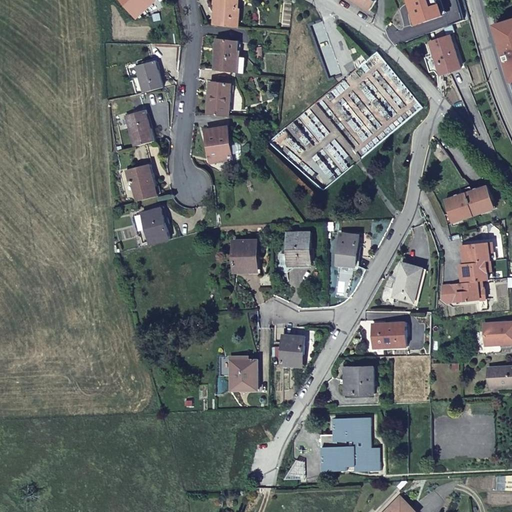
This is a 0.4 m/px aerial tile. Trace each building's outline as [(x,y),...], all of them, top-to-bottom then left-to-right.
[(121,0),(136,16),(153,2),(151,0),(121,0)] [(215,0),(213,24),(238,27),(240,7),(236,7),(236,0),(215,0)] [(355,0),(362,4),(371,9),(376,0),(375,0),(355,0)] [(452,35),(431,42),(441,74),(462,67),(452,35)] [(218,37),(214,69),(235,71),(237,56),(239,40),(218,37)] [(235,71),(244,72),(245,58),(237,56),(235,71)] [(136,65),(143,91),(163,86),(156,60),(136,65)] [(350,67),(353,71),(359,66),(356,63),(350,67)] [(207,114),(228,116),(232,83),(211,80),(207,114)] [(134,145),(154,140),(147,109),(126,114),(134,145)] [(233,159),(228,126),(207,129),(211,161),(233,159)] [(464,179),(439,141),(434,153),(452,187),(459,182),(464,179)] [(131,181),(136,200),(159,195),(151,164),(126,170),(128,181),(131,181)] [(464,179),(459,182),(461,187),(470,184),(465,178),(464,179)] [(446,199),(451,213),(454,212),(457,221),(491,210),(487,196),(493,194),(490,185),(479,188),(480,190),(446,199)] [(498,208),(493,194),(487,196),(491,210),(498,208)] [(142,212),(150,243),(170,238),(162,207),(142,212)] [(313,264),(312,232),(288,232),(289,264),(313,264)] [(356,266),(360,235),(341,233),(338,264),(356,266)] [(259,270),(258,239),(234,240),(234,271),(259,270)] [(464,264),(492,261),(492,253),(495,253),(494,242),(462,245),(464,264)] [(460,264),(462,283),(482,281),(490,280),(490,270),(493,270),(492,261),(464,264),(460,264)] [(424,268),(403,262),(393,296),(415,301),(424,268)] [(462,283),(450,284),(442,285),(441,299),(447,303),(481,300),(480,290),(483,290),(482,281),(462,283)] [(511,342),(511,320),(485,322),(486,344),(511,342)] [(408,345),(406,322),(373,324),(374,347),(408,345)] [(302,345),(303,336),(283,335),(281,364),(304,366),(306,346),(302,345)] [(231,390),(254,390),(253,370),(258,370),(258,359),(231,359),(231,390)] [(375,393),(375,366),(345,367),(346,393),(375,393)] [(511,366),(489,368),(490,380),(498,380),(498,386),(511,385),(511,366)] [(324,470),(334,470),(334,466),(356,465),(356,469),(356,470),(382,470),(382,461),(378,461),(377,447),(373,447),(373,439),(369,439),(368,426),(372,425),(372,417),(333,418),(334,434),(337,434),(337,437),(321,438),(324,470)] [(412,511),(400,499),(387,511),(412,511)]
